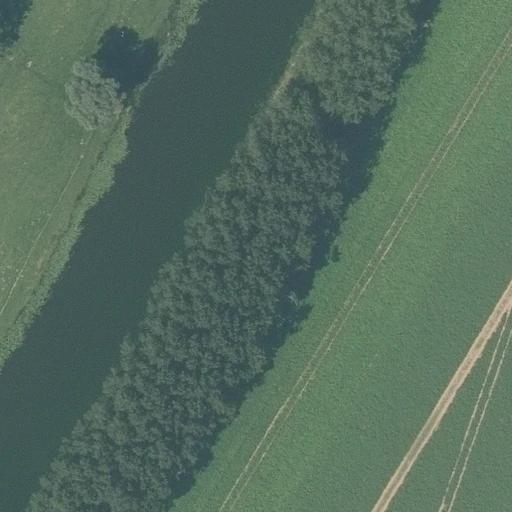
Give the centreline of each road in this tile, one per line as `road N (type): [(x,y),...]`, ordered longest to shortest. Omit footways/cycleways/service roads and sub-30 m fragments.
road 1 (track): [(429,0),(120,511)]
road 2 (unclassified): [(87,511),(198,333),(378,0)]
